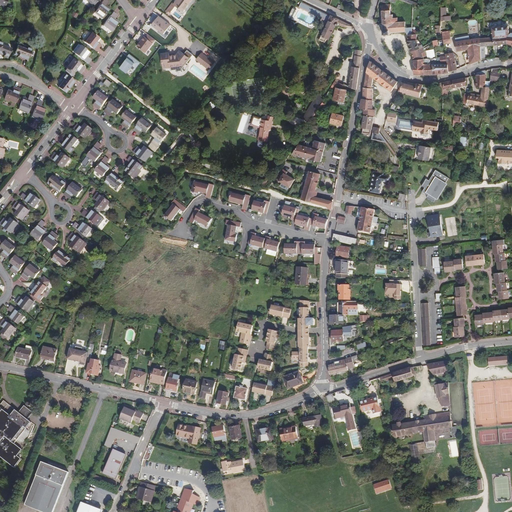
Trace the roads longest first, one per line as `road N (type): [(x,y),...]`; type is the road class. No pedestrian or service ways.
road 1 (residential): [(327,240),(370,37)]
road 2 (tertiary): [(161,402),(246,415),(322,386)]
road 3 (residential): [(327,240),(245,220),(204,200),(182,229)]
road 4 (tertiary): [(0,366),(161,402)]
road 5 (tertiary): [(505,64),(410,79),(388,66),(370,37)]
